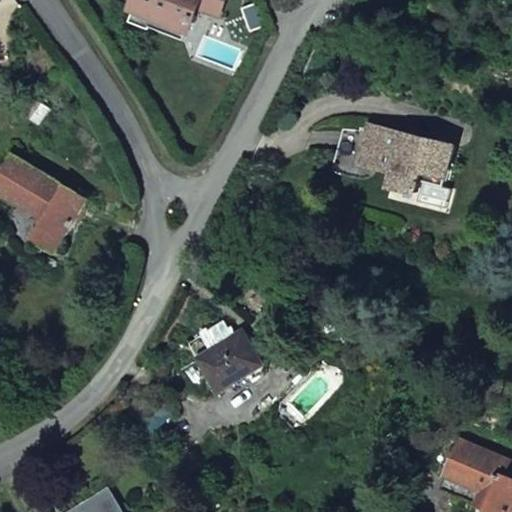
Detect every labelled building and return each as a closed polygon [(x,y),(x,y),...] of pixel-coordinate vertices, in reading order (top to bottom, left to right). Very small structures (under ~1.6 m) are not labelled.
[(141,0),(134,21),(154,28),(155,25),(159,16),(193,29),(202,5),(221,12),(226,0),(141,0)] [(159,16),(155,25),(190,39),(193,29),(159,16)] [(372,125),(367,147),(364,163),(397,170),(394,184),(421,191),(422,185),(426,187),(428,180),(447,186),(457,145),(453,144),(372,125)] [(60,252),(92,199),(16,153),(0,180),(0,192),(16,201),(18,198),(49,217),(36,238),(60,252)] [(222,345),(239,334),(233,325),(230,326),(226,321),(212,329),(222,345)] [(245,330),(239,334),(222,345),(199,358),(219,392),(266,364),(261,354),(265,352),(258,339),(253,342),(245,330)] [(174,410),(148,394),(134,408),(153,432),(174,410)] [(462,440),(448,474),(495,496),(490,509),(496,511),(511,511),(511,477),(506,475),(511,461),(462,440)] [(124,511),(111,490),(75,511),(124,511)]
